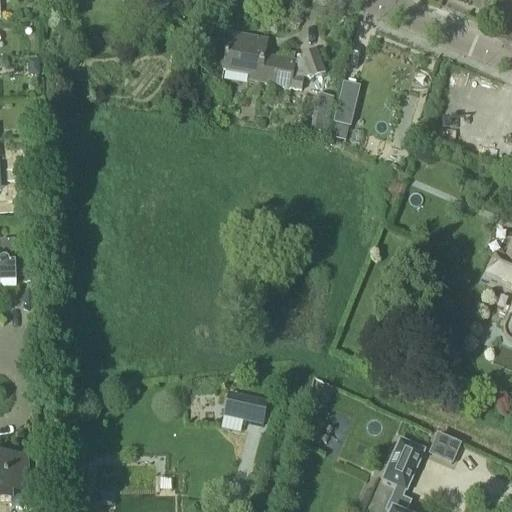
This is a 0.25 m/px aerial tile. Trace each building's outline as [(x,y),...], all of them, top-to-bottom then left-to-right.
[(134,0),(151,21),(167,8),(161,0),(127,0),(129,1),(130,0),(134,0)] [(222,75),(249,80),(248,85),(288,92),(290,83),(299,84),(308,80),(309,82),(324,76),(315,53),(300,59),(301,63),(295,65),(263,60),(266,45),(229,38),(222,75)] [(38,61),(27,62),(28,78),(39,77),(38,61)] [(317,121),(328,123),(332,101),(321,99),(317,121)] [(334,123),(350,127),(354,113),(337,109),(334,123)] [(18,250),(17,242),(0,242),(0,294),(6,288),(30,287),(28,250),(18,250)] [(504,336),(505,338),(507,340),(508,342),(511,343),(511,250),(505,267),(496,263),(488,280),(511,290),(511,315),(511,314),(504,330),(504,331),(504,334),(504,336)] [(269,405),(229,396),(224,420),(264,429),(269,405)] [(442,434),(435,449),(446,454),(442,463),(459,471),(470,446),(442,434)] [(406,511),(409,505),(400,501),(404,494),(405,494),(423,454),(399,444),(382,484),(396,490),(386,511),(406,511)] [(0,461),(0,505),(9,505),(9,496),(26,495),(25,460),(0,461)] [(112,495),(95,495),(95,509),(112,509),(112,495)]
